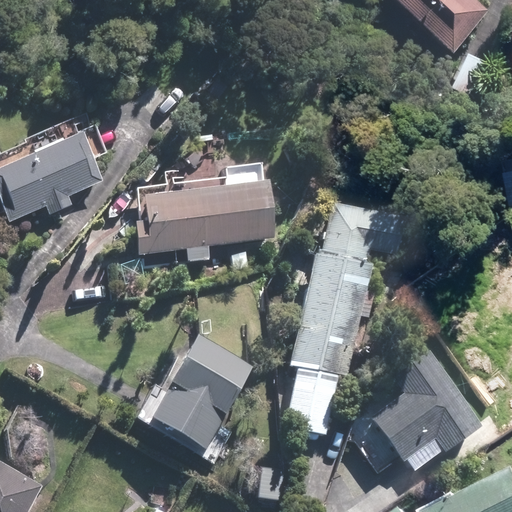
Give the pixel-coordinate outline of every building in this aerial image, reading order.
[(486,8),(477,0),(400,0),(452,46),(486,8)] [(104,182),(80,132),(0,169),(0,195),(13,224),(45,209),(49,216),(72,205),(69,198),(104,182)] [(267,177),(136,191),(139,219),(134,219),(138,255),(171,252),(172,263),(210,259),(208,243),(274,235),(267,177)] [(383,212),(325,199),(289,363),(297,364),(283,427),(334,438),(383,212)] [(254,368),(195,334),(143,422),(203,457),(254,368)] [(380,413),(350,433),(377,474),(399,459),(411,478),(483,431),(429,349),(365,390),(380,413)] [(0,511),(27,511),(42,483),(0,460),(0,511)] [(511,511),(511,474),(433,511),(511,511)]
